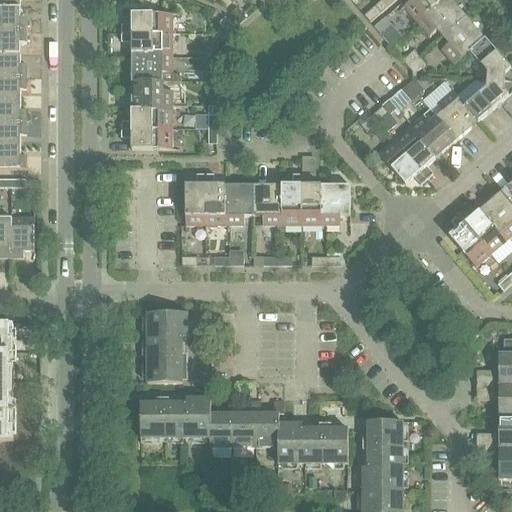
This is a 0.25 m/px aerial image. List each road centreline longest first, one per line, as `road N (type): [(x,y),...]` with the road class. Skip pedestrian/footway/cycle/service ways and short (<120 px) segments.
road 1 (unclassified): [(66,0),(65,302)]
road 2 (unclassified): [(89,293),(90,0)]
road 3 (residential): [(458,511),(456,435),(325,294)]
road 4 (residential): [(89,293),(325,294)]
road 5 (unclassified): [(79,511),(89,452),(89,293)]
road 6 (unclassified): [(65,302),(66,432),(54,511)]
road 7 (residential): [(511,315),(483,310),(407,225)]
road 8 (residential): [(407,225),(511,137)]
road 9 (residential): [(407,225),(325,121)]
